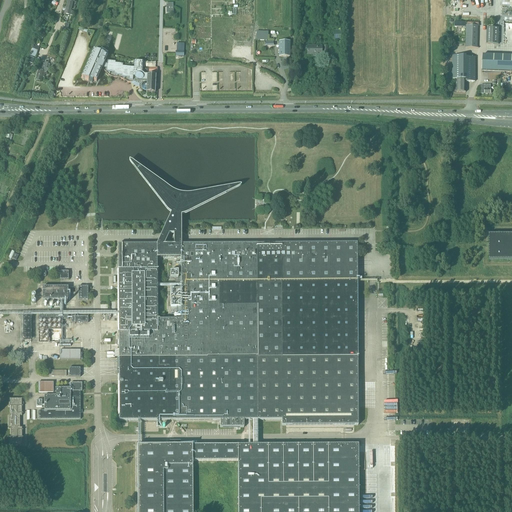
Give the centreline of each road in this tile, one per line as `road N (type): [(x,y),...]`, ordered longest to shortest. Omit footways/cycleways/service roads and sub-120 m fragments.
road 1 (primary): [(134,109),(340,108)]
road 2 (primary): [(340,108),(511,123)]
road 3 (primary): [(511,113),(340,108)]
road 4 (unknown): [(96,342),(26,349),(32,379),(96,378)]
road 5 (unknown): [(372,434),(511,437)]
road 6 (track): [(511,280),(372,281)]
road 7 (unclassified): [(134,102),(0,98)]
road 8 (primary): [(1,110),(134,109)]
